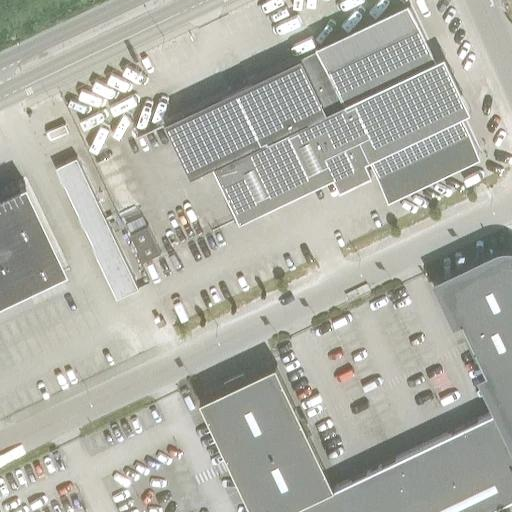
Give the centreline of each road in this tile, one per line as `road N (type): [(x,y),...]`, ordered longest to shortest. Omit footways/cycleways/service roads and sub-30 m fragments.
road 1 (unclassified): [(0,448),(511,203)]
road 2 (tertiary): [(0,98),(209,0)]
road 3 (tertiary): [(135,0),(0,64)]
